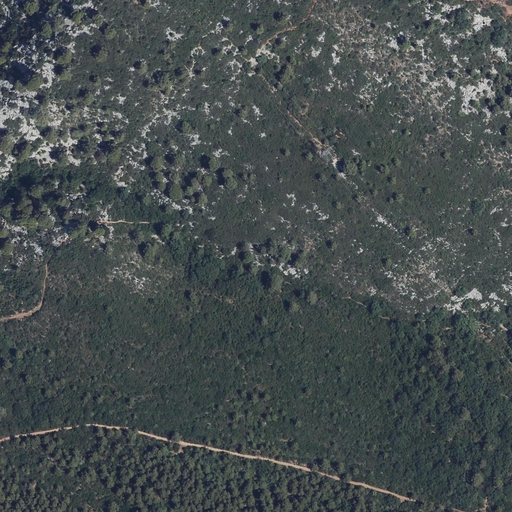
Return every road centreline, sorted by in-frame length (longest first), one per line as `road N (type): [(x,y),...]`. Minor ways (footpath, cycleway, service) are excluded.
road 1 (track): [(0,441),(113,426),(291,464),(456,511)]
road 2 (track): [(316,0),(301,23),(267,40),(256,60),(274,93),(333,153)]
